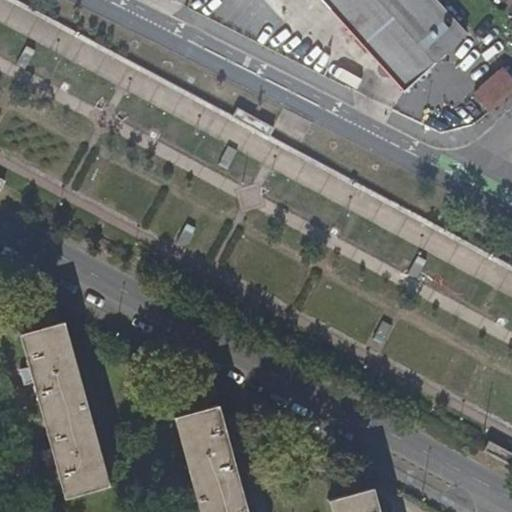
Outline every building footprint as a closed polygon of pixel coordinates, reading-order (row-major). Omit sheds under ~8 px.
[(321,0),(403,90),(465,34),(434,0),(321,0)] [(16,65),(25,70),(35,51),(26,46),(16,65)] [(96,57),(103,60),(106,55),(99,50),(96,57)] [(474,95),(489,112),(511,90),(511,77),(503,68),(474,95)] [(167,95),(174,98),(177,93),(170,89),(167,95)] [(237,150),(228,146),(218,165),(227,169),(237,150)] [(305,168),(313,172),(316,167),(308,163),(305,168)] [(25,188),(33,192),(36,186),(29,182),(25,188)] [(360,198),(367,202),(371,196),(363,192),(360,198)] [(97,226),(104,230),(107,224),(100,220),(97,226)] [(196,229),(187,224),(177,243),(186,248),(196,229)] [(407,276),(416,280),(426,261),(417,256),(407,276)] [(499,273),(506,277),(509,271),(502,267),(499,273)] [(235,300),(242,304),(246,298),(238,294),(235,300)] [(33,382),(50,443),(51,447),(41,450),(46,467),(56,464),(64,495),(62,495),(63,498),(108,485),(108,483),(105,484),(69,346),(63,322),(65,322),(64,320),(18,332),(19,334),(20,334),(29,366),(19,369),(24,384),(33,382)] [(374,340),(383,345),(392,326),(384,321),(374,340)] [(290,330),(297,334),(301,328),(293,324),(290,330)] [(429,405),(436,409),(439,403),(432,399),(429,405)] [(245,511),(229,452),(240,449),(235,432),(224,435),(217,405),(218,404),(218,403),(172,415),(173,417),(175,416),(193,481),(200,511),(245,511)] [(511,464),(511,453),(490,442),(485,450),(511,464)] [(376,511),(370,487),(372,487),(371,485),(327,497),(328,498),(330,498),(333,511),(376,511)]
